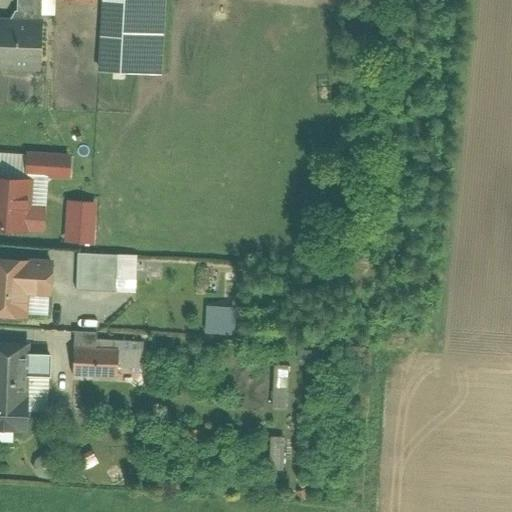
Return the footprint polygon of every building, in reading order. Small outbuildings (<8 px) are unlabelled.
[(0,16),(0,69),(46,70),(44,0),(18,0),(18,6),(13,17),(0,16)] [(73,0),(102,1),(99,72),(163,74),(165,0),(73,0)] [(0,174),(0,226),(36,228),(39,176),(74,177),(75,152),(28,150),(27,175),(0,174)] [(67,243),(96,243),(97,200),(68,200),(67,243)] [(121,253),(78,252),(77,291),(120,292),(121,253)] [(59,259),(0,255),(0,315),(28,317),(30,292),(57,294),(59,259)] [(51,314),(52,296),(33,294),(32,313),(51,314)] [(207,306),(207,334),(238,334),(238,306),(207,306)] [(79,328),(78,344),(105,345),(105,329),(79,328)] [(0,428),(31,429),(34,338),(0,337),(0,428)] [(78,344),(78,374),(125,375),(126,346),(105,345),(78,344)] [(275,408),(288,408),(289,365),(276,365),(275,408)]
